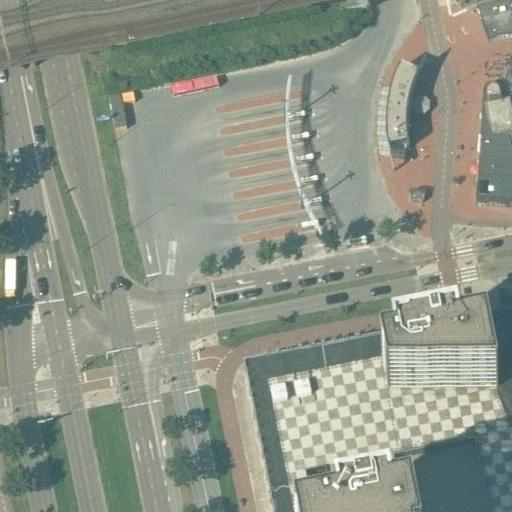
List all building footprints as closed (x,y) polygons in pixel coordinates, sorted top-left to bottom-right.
[(492,5),(478,10),(489,42),(496,40),(511,37),(511,22),(511,17),(510,3),(503,4),(492,5)] [(386,126),(386,131),(386,137),(387,142),(387,148),(388,154),(390,154),(409,150),(408,145),(408,140),(407,134),(407,131),(407,128),(408,122),(408,117),(409,113),(409,110),(411,103),(411,100),(413,96),(414,93),(416,86),(419,81),(420,78),(419,77),(403,68),(401,71),(398,76),(396,81),(393,87),(392,90),(391,93),(390,97),(389,100),(389,104),(388,109),(387,113),(387,117),(386,121),(386,126)] [(511,114),(510,103),(502,105),(500,95),(499,90),(496,87),(492,86),(488,87),(485,90),(483,94),(481,140),(481,144),(480,148),(480,152),(479,157),(480,161),(478,165),(479,169),(478,173),(479,178),(477,182),(478,186),(477,190),(476,207),(511,209),(511,114)] [(411,193),(409,195),(410,198),(411,204),(423,205),(425,198),(427,196),(424,194),(421,193),(418,193),(415,193),(411,193)] [(511,511),(511,322),(476,330),(469,331),(457,333),(390,347),(246,376),(273,511),(511,511)]
